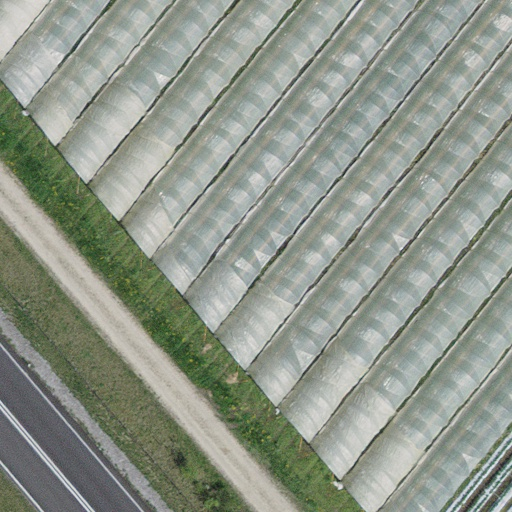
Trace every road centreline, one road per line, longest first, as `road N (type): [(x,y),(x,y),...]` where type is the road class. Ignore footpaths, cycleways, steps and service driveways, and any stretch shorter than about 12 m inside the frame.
road 1 (track): [(0,186),(277,511)]
road 2 (trunk): [(93,511),(0,402)]
